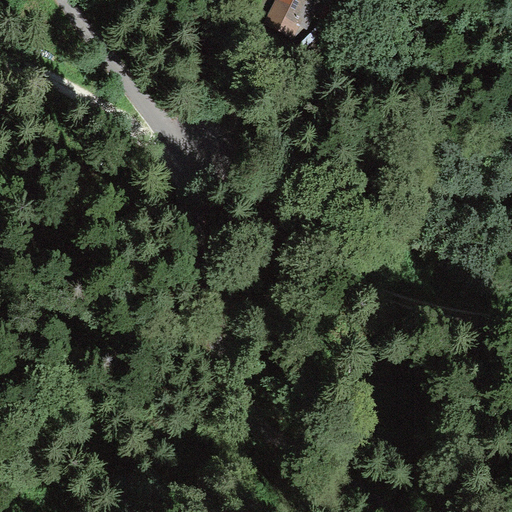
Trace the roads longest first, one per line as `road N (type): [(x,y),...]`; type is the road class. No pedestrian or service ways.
road 1 (track): [(179,155),(222,379),(257,426),(387,511)]
road 2 (track): [(511,322),(406,303),(303,264),(179,155)]
road 3 (track): [(179,155),(56,80),(0,60)]
road 4 (track): [(179,155),(63,0)]
